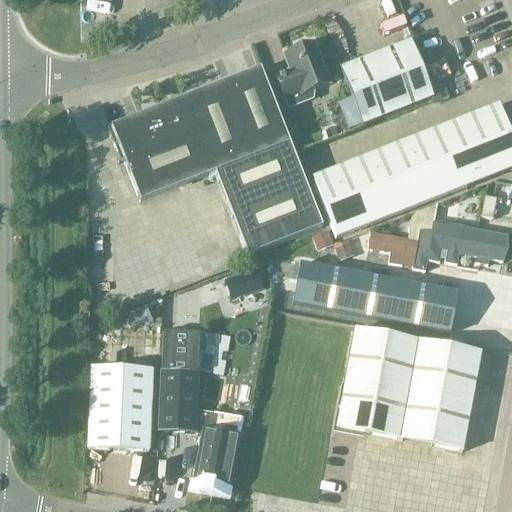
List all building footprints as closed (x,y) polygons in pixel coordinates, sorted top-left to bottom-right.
[(360,127),(431,99),(410,43),(338,71),(360,127)] [(288,73),(274,79),(283,101),(287,110),(311,101),(312,92),(328,85),(312,45),(308,46),(304,45),(293,49),(291,53),(282,57),(288,73)] [(447,61),(456,84),(465,80),(457,57),(447,61)] [(258,71),(184,100),(213,175),(246,259),(321,229),(258,71)] [(213,175),(184,100),(109,130),(138,204),(213,175)] [(511,147),(497,108),(422,138),(423,141),(312,185),(334,241),(465,189),(462,182),(511,162),(511,147)] [(491,222),(495,202),(483,200),(479,220),(491,222)] [(463,229),(452,227),(431,223),(429,233),(418,231),(416,242),(369,235),(366,251),(388,255),(386,265),(411,270),(410,271),(423,274),(425,263),(438,265),(440,252),(447,253),(445,265),(456,267),(457,257),(475,260),(474,265),(486,268),(487,262),(501,265),(505,238),(462,230),(463,229)] [(328,243),(324,234),(311,239),(314,248),(328,243)] [(352,258),(346,243),(332,248),(338,264),(352,258)] [(298,266),(291,306),(448,336),(455,296),(298,266)] [(451,285),(452,272),(438,271),(436,283),(451,285)] [(256,272),(223,283),(230,303),(263,292),(256,272)] [(172,308),(203,309),(203,279),(172,278),(172,308)] [(103,294),(106,304),(129,298),(126,288),(103,294)] [(461,455),(479,356),(353,332),(334,431),(362,436),(461,455)] [(162,334),(160,375),(189,376),(194,376),(196,335),(162,334)] [(147,455),(150,373),(89,370),(85,452),(147,455)] [(159,374),(157,435),(193,436),(201,437),(192,484),(204,486),(204,487),(208,488),(208,487),(228,490),(237,438),(213,433),(216,417),(194,413),(196,376),(189,376),(160,375),(159,374)]
